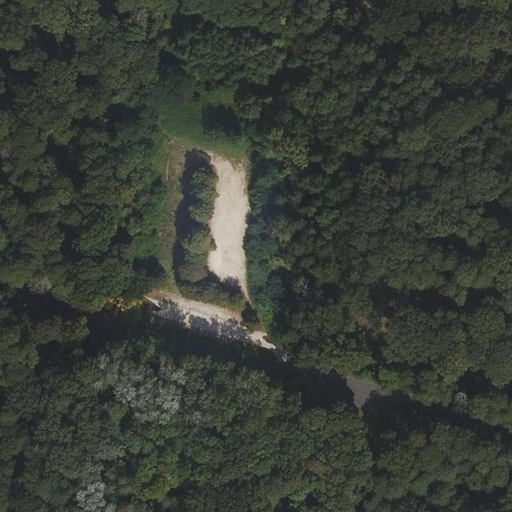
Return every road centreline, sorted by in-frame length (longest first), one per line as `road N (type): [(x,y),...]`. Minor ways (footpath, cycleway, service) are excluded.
road 1 (residential): [(0,282),(511,431)]
road 2 (track): [(53,297),(3,511)]
road 3 (track): [(385,394),(360,511)]
